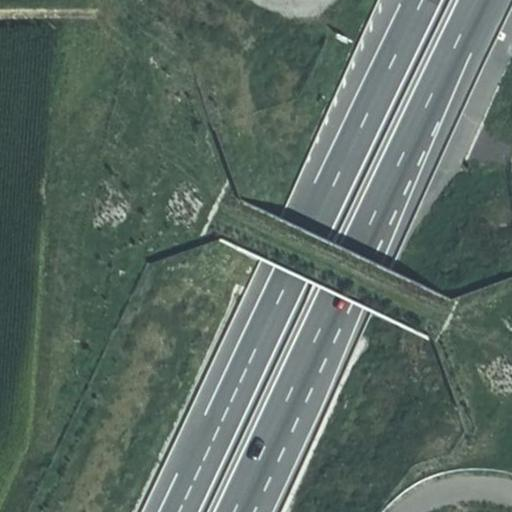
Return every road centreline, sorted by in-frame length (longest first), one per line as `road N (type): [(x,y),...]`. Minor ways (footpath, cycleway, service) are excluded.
road 1 (motorway): [(240,511),(477,0)]
road 2 (motorway): [(419,0),(183,511)]
road 3 (track): [(238,220),(449,320),(480,323),(511,312)]
